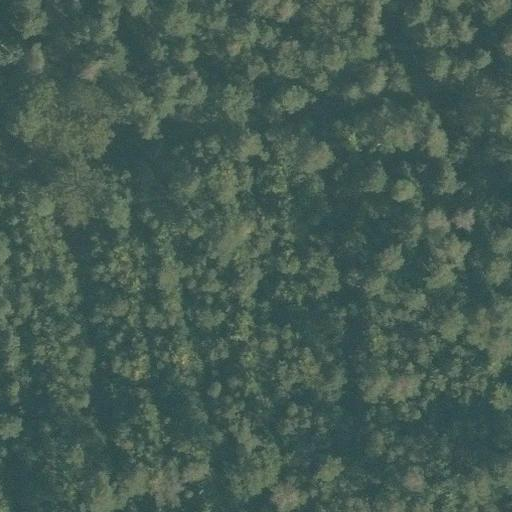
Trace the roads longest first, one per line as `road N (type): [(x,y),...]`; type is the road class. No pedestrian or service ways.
road 1 (track): [(49,164),(511,85)]
road 2 (track): [(49,164),(110,511)]
road 3 (track): [(49,164),(32,0)]
